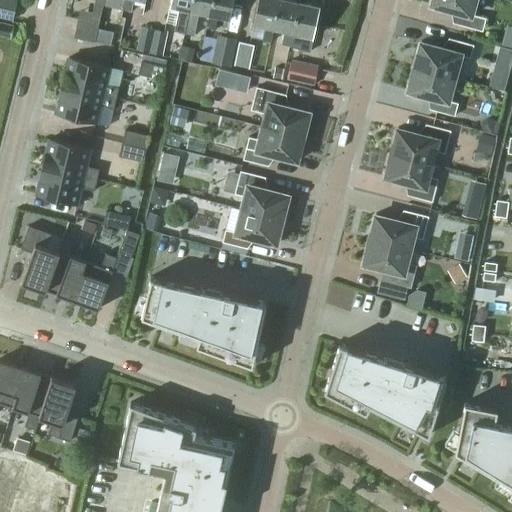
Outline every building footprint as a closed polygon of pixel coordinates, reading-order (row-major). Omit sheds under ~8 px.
[(0,0),(0,17),(14,21),(19,1),(15,0),(0,0)] [(98,28),(103,7),(104,0),(95,0),(92,14),(80,11),(74,37),(95,42),(98,28)] [(104,0),(103,7),(112,9),(123,11),(125,0),(104,0)] [(125,0),(123,11),(131,13),(134,0),(138,0),(146,2),(146,0),(125,0)] [(187,25),(190,11),(192,0),(170,0),(169,7),(180,9),(181,9),(176,31),(185,33),(187,25)] [(210,16),(213,0),(192,0),(190,11),(187,25),(185,33),(193,35),(198,13),(210,16)] [(213,0),(210,16),(207,29),(216,31),(219,17),(230,20),(234,0),(213,0)] [(274,30),(280,0),(259,0),(254,25),(265,28),(263,41),(271,43),(274,30)] [(291,47),(301,4),(281,0),(280,0),(274,30),(284,32),(282,45),(291,47)] [(472,15),(476,0),(433,0),(432,6),(457,12),(454,24),(484,32),(487,19),(472,15)] [(312,51),(321,9),(301,4),(291,47),(312,51)] [(165,19),(165,8),(146,8),(146,18),(165,19)] [(14,25),(0,22),(0,35),(11,38),(14,25)] [(148,53),(153,29),(142,27),(137,51),(148,53)] [(98,28),(95,42),(111,45),(114,32),(98,28)] [(153,29),(148,53),(163,56),(168,32),(153,29)] [(213,61),(231,65),(236,41),(221,38),(218,50),(215,50),(213,61)] [(416,68),(455,78),(461,56),(472,59),(475,46),(450,39),(447,50),(422,44),(416,68)] [(255,45),(240,42),(235,65),(250,69),(255,45)] [(192,62),(195,48),(182,46),(179,59),(192,62)] [(511,49),(501,46),(498,57),(511,60),(511,49)] [(65,72),(62,86),(117,99),(120,88),(106,84),(110,67),(70,58),(67,72),(65,72)] [(167,66),(142,61),(139,74),(164,79),(167,66)] [(288,79),(314,85),(317,69),(292,63),(288,79)] [(274,78),(282,80),(284,69),(275,67),(274,78)] [(449,101),(455,78),(416,68),(409,92),(434,98),(431,110),(456,117),(459,104),(449,101)] [(247,92),(251,76),(235,72),(232,88),(247,92)] [(60,100),(57,114),(97,123),(101,106),(115,110),(117,99),(62,86),(59,100),(60,100)] [(263,127),(304,137),(310,113),(285,107),(288,96),(258,88),(253,107),(267,110),(263,127)] [(170,123),(185,127),(189,110),(174,106),(170,123)] [(482,122),(481,130),(494,132),(496,120),(488,118),(482,122)] [(393,154),(432,164),(435,151),(446,154),(452,131),(427,125),(424,136),(399,130),(393,154)] [(298,162),(304,137),(263,127),(259,142),(250,140),(245,160),(270,167),(273,155),(298,162)] [(123,143),(147,149),(150,136),(126,130),(123,143)] [(495,138),(480,134),(476,150),(491,154),(495,138)] [(46,153),(43,167),(98,180),(100,169),(87,166),(91,149),(51,139),(47,154),(46,153)] [(147,149),(123,143),(120,156),(144,162),(147,149)] [(429,177),(432,164),(393,154),(387,178),(411,184),(408,196),(433,203),(439,180),(429,177)] [(41,181),(37,196),(77,205),(81,188),(95,191),(98,180),(43,167),(39,181),(41,181)] [(243,210),(283,220),(289,196),(264,190),(267,178),(242,172),(236,194),(247,197),(243,210)] [(165,205),(169,190),(154,187),(150,201),(165,205)] [(477,219),(482,202),(467,198),(462,215),(477,219)] [(497,200),(496,208),(508,210),(509,202),(497,200)] [(496,208),(495,216),(507,218),(508,210),(496,208)] [(277,244),(283,220),(243,210),(238,232),(227,230),(224,243),(249,249),(252,238),(277,244)] [(104,224),(128,230),(131,217),(107,211),(104,224)] [(371,240),(410,250),(413,237),(424,240),(430,217),(404,211),(402,222),(377,216),(371,240)] [(85,220),(81,229),(94,234),(97,225),(85,220)] [(33,253),(23,282),(46,290),(60,252),(48,248),(52,234),(30,226),(22,249),(33,253)] [(141,235),(128,230),(120,253),(133,258),(141,235)] [(64,238),(60,252),(46,290),(73,300),(86,261),(71,256),(75,242),(64,238)] [(407,263),(410,250),(371,240),(365,264),(390,270),(387,282),(412,288),(418,265),(407,263)] [(469,261),(471,248),(457,245),(455,258),(469,261)] [(86,261),(73,300),(100,310),(114,271),(113,271),(118,258),(107,254),(102,267),(86,261)] [(485,262),(484,270),(496,271),(497,263),(485,262)] [(467,276),(460,263),(448,270),(455,283),(467,276)] [(497,273),(484,272),(483,280),(495,282),(497,273)] [(197,344),(253,365),(267,303),(202,289),(201,293),(189,290),(190,286),(151,278),(143,316),(200,336),(197,344)] [(408,287),(387,282),(381,281),(378,292),(405,299),(408,287)] [(474,324),(473,332),(485,334),(486,326),(474,324)] [(473,332),(472,341),(484,342),(485,334),(473,332)] [(430,436),(448,378),(340,344),(326,391),(368,413),(372,405),(430,436)] [(77,385),(0,359),(0,402),(30,413),(26,426),(37,430),(41,416),(54,420),(49,434),(72,441),(79,418),(68,414),(77,385)] [(220,511),(236,444),(196,435),(197,427),(132,402),(119,461),(151,468),(153,458),(168,462),(162,492),(172,495),(168,511),(220,511)] [(466,403),(456,451),(511,485),(511,491),(511,494),(510,493),(509,495),(511,496),(511,426),(508,425),(508,428),(495,426),(499,410),(466,403)] [(26,455),(30,442),(17,438),(13,451),(26,455)] [(0,457),(0,485),(15,491),(23,465),(0,457)] [(0,485),(0,511),(8,511),(15,491),(0,485)] [(30,491),(25,508),(34,511),(39,494),(30,491)] [(51,496),(49,504),(61,508),(63,500),(51,496)]
